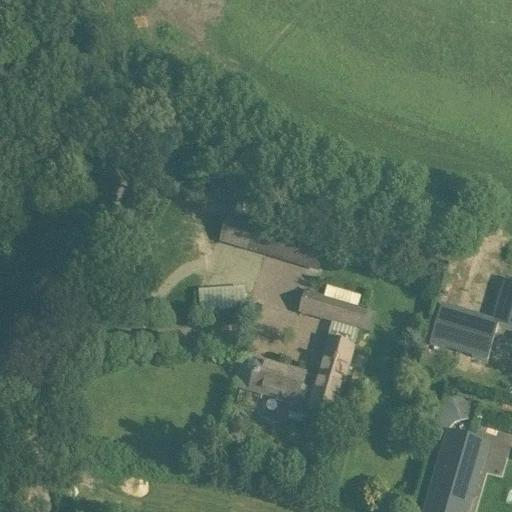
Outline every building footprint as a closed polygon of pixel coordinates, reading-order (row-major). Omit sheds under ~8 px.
[(245,250),(320,274),(327,251),(252,227),(245,250)] [(496,323),(439,306),(427,345),(487,362),(497,328),(511,331),(511,282),(509,282),(496,323)] [(300,314),(360,331),(365,312),(357,309),(360,297),(327,287),(323,300),(305,294),(300,314)] [(334,420),(354,351),(326,343),(315,381),(303,377),(304,374),(258,361),(252,381),(261,384),(258,396),(291,406),(287,418),(304,423),(307,413),(334,420)] [(449,409),(453,422),(465,418),(460,405),(449,409)] [(456,482),(468,486),(480,444),(447,435),(425,511),(467,511),(469,505),(463,504),(465,497),(453,493),(456,482)]
